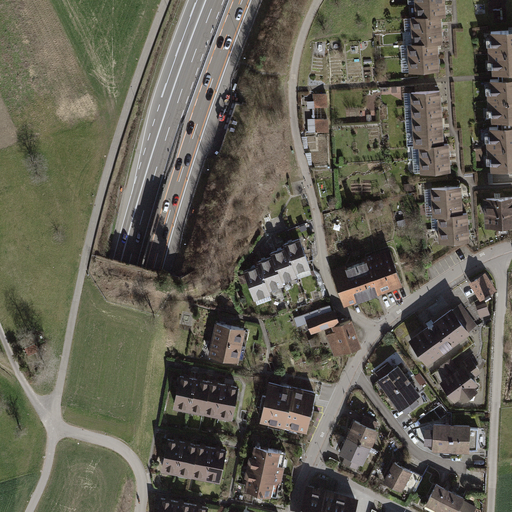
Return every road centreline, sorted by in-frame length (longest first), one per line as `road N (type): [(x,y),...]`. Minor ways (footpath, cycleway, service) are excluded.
road 1 (track): [(29,511),(47,474),(85,254),(168,0)]
road 2 (motorway): [(212,0),(126,261),(75,511)]
road 3 (motorway): [(110,511),(155,274),(243,0)]
road 4 (residential): [(310,463),(361,359),(404,306),(511,248)]
road 5 (track): [(494,253),(502,278),(489,511)]
road 6 (residential): [(0,329),(54,426),(134,457),(145,483),(141,511)]
